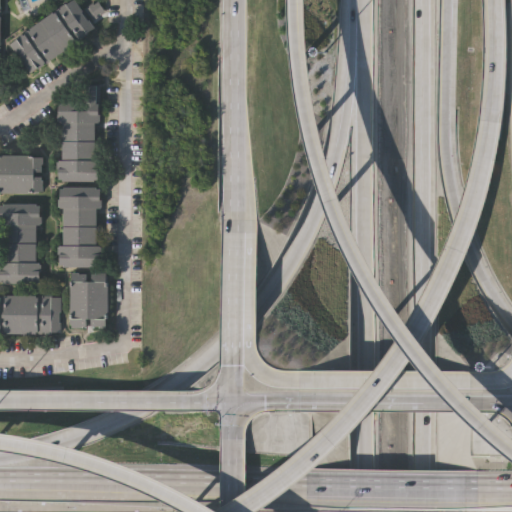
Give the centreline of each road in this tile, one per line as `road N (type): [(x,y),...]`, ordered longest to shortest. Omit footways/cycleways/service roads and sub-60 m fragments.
road 1 (motorway): [(359,56),(334,150),(295,244),(223,348),(133,413),(74,440),(0,458)]
road 2 (motorway): [(299,0),(310,126),(357,254),(433,371),(511,448)]
road 3 (motorway): [(418,511),(416,0)]
road 4 (motorway): [(238,511),(307,466),(405,360),(459,260),(492,123)]
road 5 (motorway): [(363,145),(361,511)]
road 6 (motorway): [(511,324),(476,264),(448,173),(449,0)]
road 7 (motorway): [(318,486),(0,477)]
road 8 (secondary): [(235,0),(238,235)]
road 9 (motorway): [(194,511),(82,460),(0,443)]
road 10 (secondary): [(324,383),(483,381)]
road 11 (secondary): [(474,404),(325,403)]
road 12 (motorway): [(465,487),(318,486)]
road 13 (motorway): [(492,123),(494,0)]
